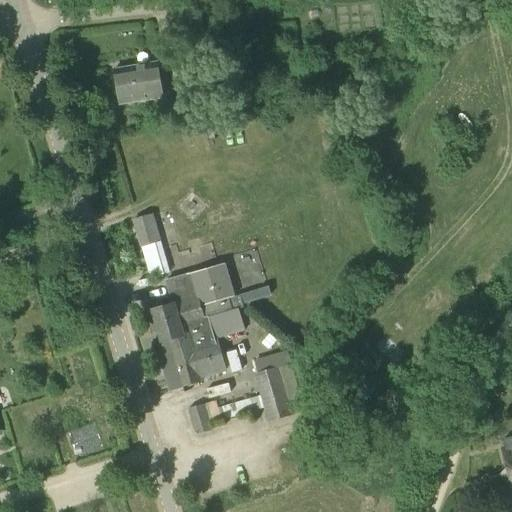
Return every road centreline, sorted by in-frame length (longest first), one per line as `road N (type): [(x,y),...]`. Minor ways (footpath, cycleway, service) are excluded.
road 1 (tertiary): [(176,511),(25,22)]
road 2 (unknown): [(326,364),(511,161)]
road 3 (track): [(430,511),(479,365),(511,312)]
road 4 (unclassified): [(230,0),(25,22)]
road 5 (unknown): [(511,147),(488,0)]
